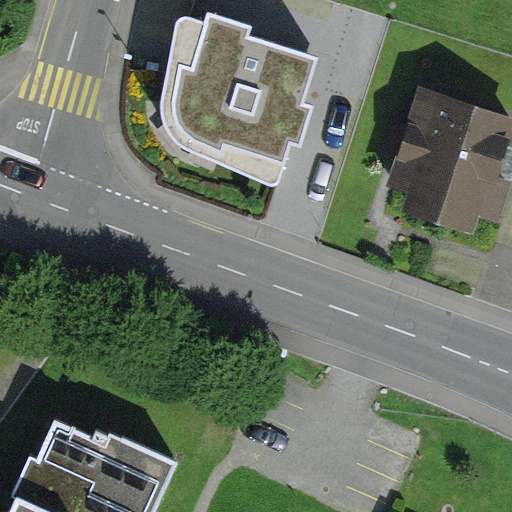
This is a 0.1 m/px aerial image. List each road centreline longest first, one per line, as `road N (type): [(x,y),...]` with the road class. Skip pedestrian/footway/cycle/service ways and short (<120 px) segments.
road 1 (tertiary): [(511,373),(25,194)]
road 2 (residential): [(85,0),(25,194)]
